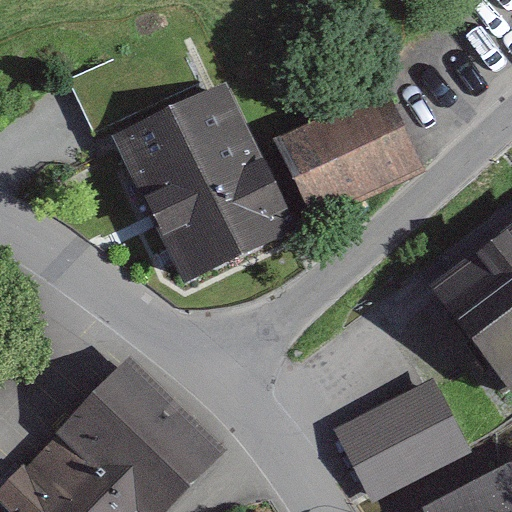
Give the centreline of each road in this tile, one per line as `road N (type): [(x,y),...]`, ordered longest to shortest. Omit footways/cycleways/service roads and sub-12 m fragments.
road 1 (residential): [(511,103),(319,285),(213,363)]
road 2 (residential): [(213,363),(0,224)]
road 3 (residential): [(325,511),(288,449),(213,363)]
